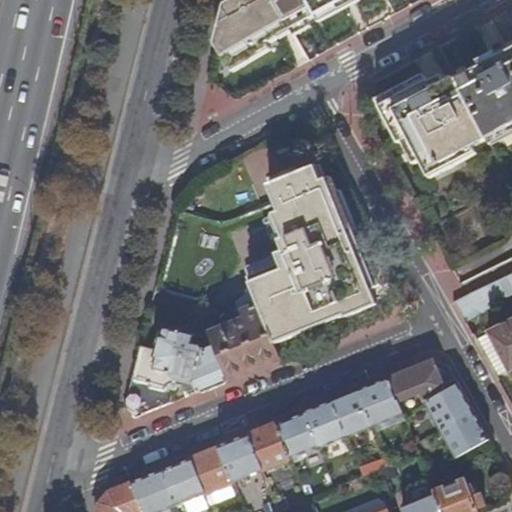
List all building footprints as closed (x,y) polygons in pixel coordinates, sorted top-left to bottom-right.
[(276,28),(287,22),(274,0),(235,0),(228,4),(218,44),(233,72),(235,71),(233,67),(245,60),(268,47),(270,51),(273,50),(270,45),(282,39),(281,35),(276,28)] [(343,45),(325,13),(317,0),(292,0),(305,24),(292,32),(310,62),(323,55),(343,45)] [(334,0),(317,0),(325,13),(337,7),(334,0)] [(281,35),(291,29),(287,22),(276,28),(281,35)] [(511,50),(490,62),(459,79),(490,140),(511,127),(511,50)] [(475,148),(490,140),(459,79),(458,77),(435,89),(427,75),(402,88),(379,100),(385,111),(402,143),(406,142),(417,164),(424,161),(433,179),(478,155),(475,148)] [(493,145),(511,134),(511,127),(490,140),(493,145)] [(375,289),(369,291),(362,272),(354,254),(348,238),(355,235),(354,233),(348,235),(333,198),(340,195),(337,188),(333,179),(322,184),(317,171),(321,170),(320,167),(270,186),(282,218),(277,220),(278,222),(283,220),(290,238),(280,242),(284,252),(277,255),(285,275),(253,288),(254,289),(260,305),(274,339),(300,329),(343,312),(346,320),(365,312),(376,307),(370,293),(376,291),(375,289)] [(273,245),(280,242),(290,238),(283,220),(278,222),(277,220),(265,225),(273,245)] [(363,250),(354,254),(362,272),(369,291),(375,289),(376,291),(379,289),(363,250)] [(245,268),(253,288),(285,275),(277,255),(245,268)] [(462,315),(466,323),(495,308),(494,305),(511,296),(511,276),(456,305),(462,315)] [(238,302),(243,312),(260,305),(254,289),(238,302)] [(282,359),(274,339),(260,305),(243,312),(246,320),(220,331),(215,319),(208,325),(217,347),(230,380),(256,369),(282,359)] [(207,389),(230,380),(217,347),(210,350),(194,348),(197,333),(193,333),(196,322),(177,317),(174,328),(166,327),(160,350),(141,345),(133,377),(125,407),(137,417),(172,403),(173,389),(177,390),(179,384),(186,385),(194,382),(198,392),(207,389)] [(511,372),(511,371),(511,321),(489,332),(490,334),(510,371),(511,372)] [(208,325),(196,322),(193,333),(197,333),(194,348),(210,350),(217,347),(208,325)] [(497,378),(510,371),(490,334),(476,341),(497,378)] [(411,371),(390,380),(399,402),(421,393),(427,404),(447,393),(435,362),(411,371)] [(374,386),(361,392),(374,426),(404,415),(399,402),(390,380),(374,386)] [(427,404),(441,431),(476,412),(463,391),(460,385),(447,393),(427,404)] [(345,398),(334,402),(348,437),(374,426),(361,392),(345,398)] [(317,409),(306,414),(319,448),(348,437),(334,402),(317,409)] [(482,424),(476,412),(441,431),(456,458),(491,439),(482,424)] [(288,421),(278,425),(291,459),(319,448),(306,414),(288,421)] [(262,431),(250,436),(263,470),(291,459),(278,425),(262,431)] [(234,443),(220,448),(235,483),(264,471),(263,470),(250,436),(234,443)] [(205,454),(192,459),(207,494),(235,483),(220,448),(205,454)] [(177,466),(163,471),(176,506),(207,494),(192,459),(177,466)] [(376,496),(390,491),(381,470),(368,475),(376,496)] [(145,479),(133,483),(144,511),(161,511),(176,506),(163,471),(145,479)] [(466,481),(436,493),(443,511),(478,511),(478,510),(486,506),(482,495),(473,498),(466,481)] [(144,511),(133,483),(120,488),(111,492),(101,503),(98,511),(144,511)] [(238,493),(235,483),(207,494),(210,503),(238,493)] [(443,511),(436,493),(403,507),(405,511),(443,511)] [(353,511),(385,511),(381,500),(353,511)]
